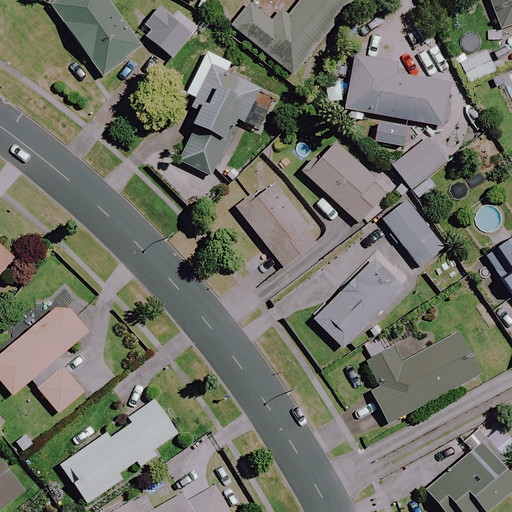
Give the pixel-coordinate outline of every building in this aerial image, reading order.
[(140,50),(105,0),(62,0),(52,7),(101,77),(140,50)] [(197,28),(163,0),(142,25),(154,35),(149,40),(171,59),(197,28)] [(357,0),(306,0),(291,18),(284,12),(274,24),(250,5),(233,26),(294,76),(357,0)] [(511,0),(488,0),(501,33),(511,29),(511,0)] [(232,65),(206,52),(185,95),(197,100),(192,109),(204,115),(180,165),(210,180),(238,122),(258,132),(268,113),(253,106),(259,92),(227,76),(232,65)] [(495,74),(486,52),(461,63),(470,85),(495,74)] [(397,65),(355,57),(345,110),(445,129),(453,87),(395,76),(397,65)] [(447,163),(428,139),(393,168),(413,192),(447,163)] [(388,196),(335,148),(319,166),(315,162),(304,174),(360,226),(388,196)] [(146,165),(162,179),(173,166),(158,152),(146,165)] [(319,242),(276,186),(240,214),(284,270),(319,242)] [(445,248),(409,203),(384,223),(420,268),(445,248)] [(511,296),(511,240),(486,258),(511,296)] [(0,276),(14,259),(0,248),(0,276)] [(404,290),(376,261),(315,322),(343,351),(404,290)] [(88,334),(63,305),(0,358),(0,381),(14,397),(88,334)] [(479,377),(457,336),(402,366),(394,351),(368,365),(382,390),(373,395),(389,425),(479,377)] [(85,394),(64,369),(38,390),(59,415),(85,394)] [(177,435),(154,402),(129,420),(132,425),(110,440),(107,436),(62,467),(88,504),(122,481),(118,475),(138,462),(141,468),(155,458),(152,453),(177,435)] [(504,463),(487,443),(428,493),(443,511),(490,511),(511,493),(511,480),(500,466),(504,463)] [(0,511),(26,491),(0,459),(0,511)] [(229,511),(216,488),(189,503),(184,494),(152,511),(150,511),(143,498),(116,511),(229,511)]
